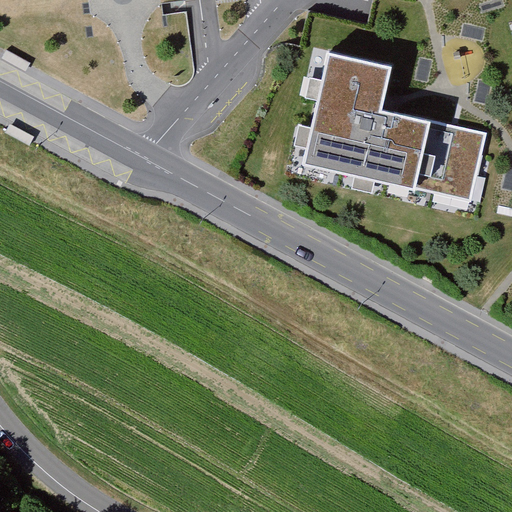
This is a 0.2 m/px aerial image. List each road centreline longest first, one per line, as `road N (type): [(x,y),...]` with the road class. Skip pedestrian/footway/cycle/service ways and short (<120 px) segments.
road 1 (unclassified): [(0,83),(511,359)]
road 2 (residential): [(113,511),(51,468),(0,414)]
